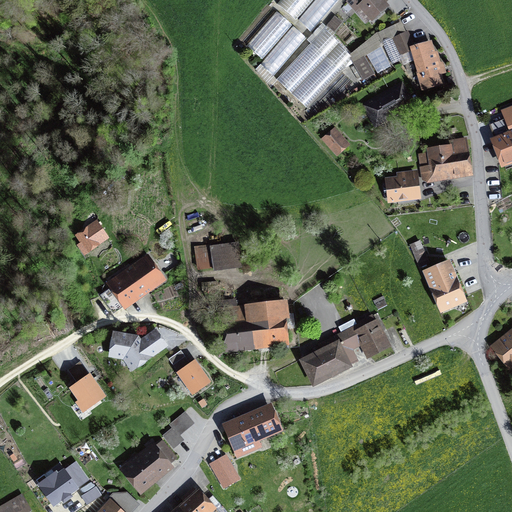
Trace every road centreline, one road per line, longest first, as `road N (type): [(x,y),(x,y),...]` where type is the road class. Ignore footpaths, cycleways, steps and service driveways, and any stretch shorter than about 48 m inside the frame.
road 1 (residential): [(502,290),(486,260),(478,161),(456,65),(411,0)]
road 2 (residential): [(0,381),(101,322),(145,318),(182,328),(226,369),(272,391)]
road 3 (residential): [(272,391),(317,392),(473,331)]
road 4 (residential): [(148,511),(192,464),(227,405),(272,391)]
road 5 (unclassified): [(511,445),(473,331)]
